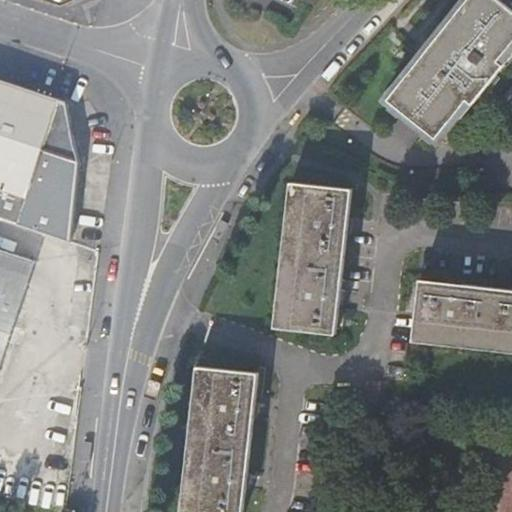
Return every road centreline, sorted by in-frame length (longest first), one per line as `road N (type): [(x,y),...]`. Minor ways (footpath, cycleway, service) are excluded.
road 1 (tertiary): [(108,511),(141,301)]
road 2 (tertiary): [(141,301),(239,160)]
road 3 (tertiary): [(152,135),(141,301)]
road 4 (unknown): [(0,233),(53,260),(51,328)]
road 5 (residential): [(273,87),(362,0)]
